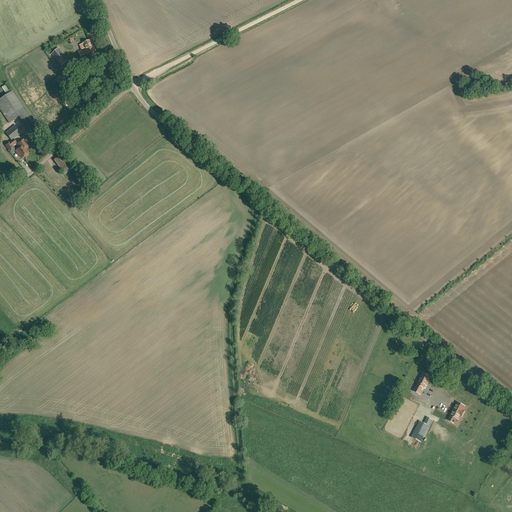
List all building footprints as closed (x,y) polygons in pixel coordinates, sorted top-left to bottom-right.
[(85,49),(78,52),(83,64),(97,58),(93,46),(92,47),(90,41),(83,44),(80,45),(82,50),(85,49)] [(58,49),(51,54),(62,66),(68,60),(58,49)] [(107,81),(106,80),(103,72),(85,79),(89,88),(107,81)] [(62,73),(55,80),(55,81),(65,91),(72,84),(62,73)] [(4,94),(8,91),(4,85),(0,87),(4,94)] [(87,96),(83,90),(75,95),(80,101),(81,100),(83,104),(89,100),(86,97),(87,96)] [(0,109),(9,123),(26,112),(13,92),(0,100),(0,109)] [(15,125),(6,133),(12,141),(21,133),(15,125)] [(12,146),(16,143),(14,140),(10,143),(6,146),(10,151),(14,148),(12,146)] [(18,145),(20,148),(16,152),(20,157),(21,156),(23,158),(25,157),(26,157),(28,155),(28,154),(29,153),(25,149),(28,146),(23,140),(18,145)] [(427,383),(430,378),(422,373),(421,375),(421,376),(418,382),(413,391),(420,395),(424,388),(425,389),(428,383),(427,383)] [(460,416),(462,417),(464,411),(463,410),(464,407),(457,403),(454,408),(448,420),(448,421),(454,424),(456,419),(458,420),(460,416)] [(411,437),(421,442),(432,420),(427,418),(424,424),(419,422),(411,437)]
